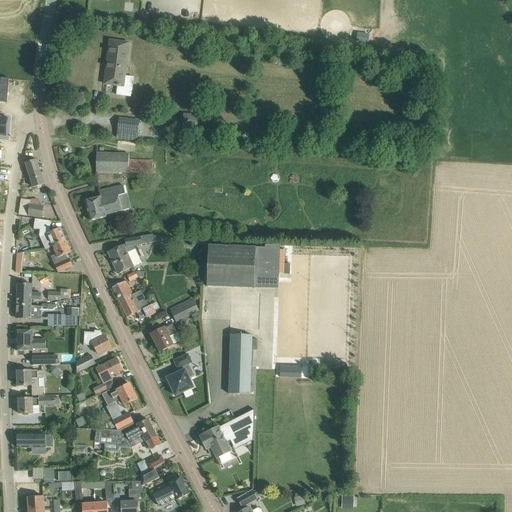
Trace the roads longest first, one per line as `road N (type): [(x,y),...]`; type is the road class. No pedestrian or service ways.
road 1 (residential): [(215,511),(65,208),(41,120)]
road 2 (residential): [(11,511),(4,347),(11,222),(26,128),(41,120)]
road 3 (unclassified): [(41,120),(51,0)]
